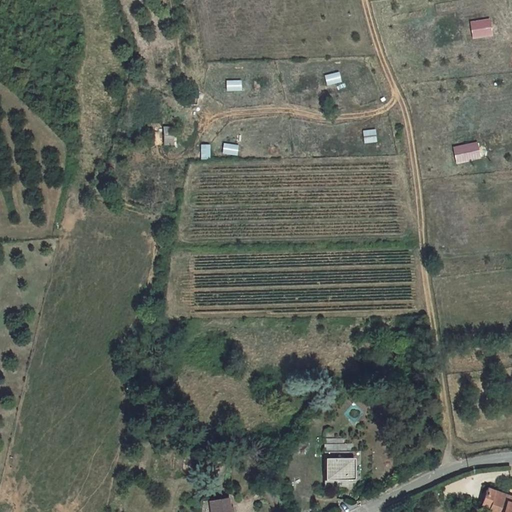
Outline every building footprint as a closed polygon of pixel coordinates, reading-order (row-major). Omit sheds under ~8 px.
[(479,37),(481,55),(502,53),(500,35),(479,37)] [(305,66),(289,69),(291,80),(307,77),(305,66)] [(220,78),(221,89),(238,88),(237,78),(220,78)] [(459,104),(461,121),(486,118),(484,101),(459,104)] [(362,136),(361,149),(375,149),(375,136),(362,136)] [(163,138),(162,155),(171,156),(171,138),(163,138)] [(277,143),(262,145),(263,156),(278,153),(277,143)] [(333,440),(332,450),(352,453),(353,442),(333,440)] [(322,460),(322,482),(352,482),(352,460),(322,460)] [(499,511),(501,508),(488,503),(489,500),(480,497),(474,511),(475,511),(499,511)] [(232,511),(232,508),(229,508),(227,500),(208,502),(209,511),(232,511)]
